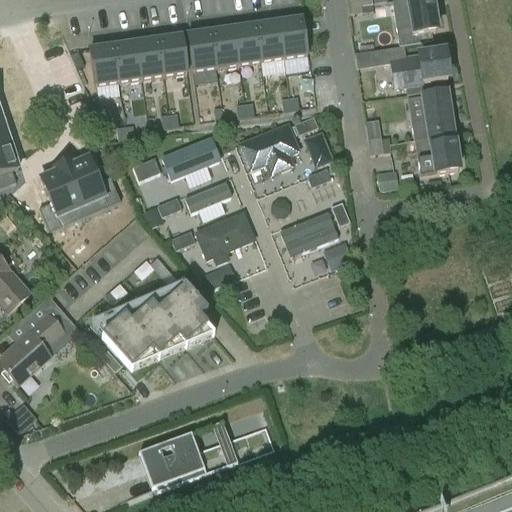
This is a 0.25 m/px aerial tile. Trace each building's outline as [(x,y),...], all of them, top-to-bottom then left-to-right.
[(371,9),(370,0),(345,0),(347,12),(360,10),(371,9)] [(410,23),(394,26),(397,42),(434,36),(428,0),(425,0),(407,3),(410,23)] [(360,10),(347,12),(348,20),(361,18),(360,10)] [(277,27),(282,65),(306,62),(301,23),(277,27)] [(282,65),(277,27),(254,30),(260,68),(282,65)] [(260,68),(254,30),(232,33),(237,72),(260,68)] [(232,33),(209,36),(215,75),(237,72),(232,33)] [(215,75),(209,36),(187,39),(186,40),(191,78),(215,75)] [(157,44),(162,82),(186,79),(180,40),(157,44)] [(162,82),(157,44),(134,47),(140,86),(162,82)] [(140,86),(134,47),(112,50),(117,89),(140,86)] [(117,89),(112,50),(88,54),(94,92),(117,89)] [(403,51),(379,55),(382,70),(391,69),(395,91),(447,83),(443,59),(405,65),(403,51)] [(428,140),(450,137),(444,97),(422,101),(426,125),(412,128),(415,142),(428,140)] [(288,104),(290,116),(298,115),(296,103),(288,104)] [(290,116),(288,104),(280,105),(282,117),(290,116)] [(251,109),(243,110),(245,122),(253,121),(251,109)] [(243,110),(235,111),(237,123),(245,122),(243,110)] [(222,125),(221,113),(213,114),(214,126),(222,125)] [(168,121),(169,133),(178,132),(176,119),(168,121)] [(168,121),(160,122),(161,134),(169,133),(168,121)] [(317,132),(313,122),(294,129),(299,140),(317,132)] [(250,175),(266,168),(271,179),(293,170),(289,159),(299,155),(288,129),(239,149),(250,175)] [(9,141),(5,130),(0,131),(0,155),(10,152),(6,142),(9,141)] [(133,144),(132,131),(124,133),(125,145),(133,144)] [(125,145),(124,133),(116,134),(117,146),(125,145)] [(435,179),(456,176),(450,137),(428,140),(415,142),(420,179),(434,176),(435,179)] [(322,138),(305,145),(316,171),(333,164),(322,138)] [(382,158),(380,143),(367,145),(369,160),(382,158)] [(162,164),(171,186),(219,166),(210,144),(162,164)] [(10,152),(0,155),(0,194),(15,189),(11,177),(17,175),(10,152)] [(61,171),(84,223),(120,207),(109,183),(97,189),(87,164),(78,168),(76,164),(61,171)] [(158,176),(153,165),(135,173),(139,184),(158,176)] [(84,223),(61,171),(46,177),(48,181),(39,185),(50,209),(38,215),(48,238),(84,223)] [(331,185),(327,174),(307,182),(311,193),(331,185)] [(392,176),(377,178),(379,194),(394,193),(392,176)] [(230,199),(225,186),(182,203),(187,216),(230,199)] [(290,210),(284,204),(276,204),(270,210),(270,219),(276,225),(284,224),(290,219),(290,210)] [(180,216),(175,205),(156,212),(161,223),(180,216)] [(349,227),(341,208),(330,212),(338,232),(349,227)] [(286,248),(298,243),(303,256),(339,242),(329,216),(281,235),(286,248)] [(213,261),(216,269),(228,264),(225,256),(253,245),(243,219),(197,238),(207,264),(213,261)] [(490,241),(486,227),(471,232),(475,246),(490,241)] [(194,249),(190,237),(171,245),(175,256),(194,249)] [(345,245),(327,253),(335,272),(353,265),(345,245)] [(148,269),(169,293),(177,287),(155,262),(148,269)] [(0,267),(0,298),(12,313),(28,299),(0,267)] [(228,270),(198,282),(204,296),(234,284),(228,270)] [(108,297),(115,306),(125,297),(117,289),(108,297)] [(204,319),(181,292),(89,331),(130,376),(150,358),(156,365),(177,346),(184,353),(206,333),(198,325),(204,319)] [(0,373),(16,392),(52,360),(47,355),(66,338),(64,336),(72,328),(59,313),(50,321),(47,318),(29,334),(13,348),(17,352),(0,367),(0,373)] [(6,422),(19,439),(38,424),(26,408),(6,422)] [(256,422),(227,426),(229,439),(258,435),(256,422)] [(273,456),(265,433),(196,458),(190,440),(138,459),(151,495),(153,494),(155,500),(273,456)]
